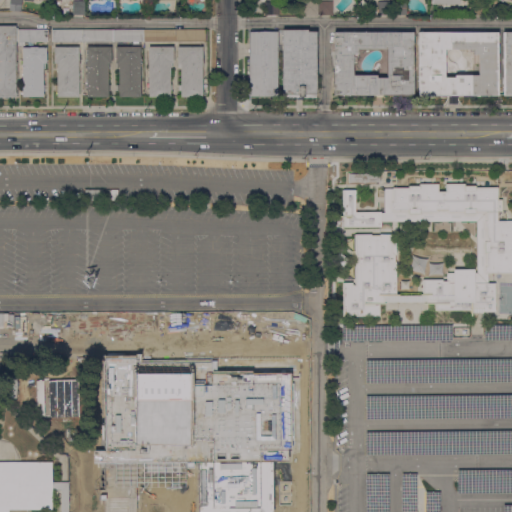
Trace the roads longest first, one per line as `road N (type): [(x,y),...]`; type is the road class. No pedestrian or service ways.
road 1 (secondary): [(497,134),(226,133)]
road 2 (secondary): [(148,133),(0,133)]
road 3 (residential): [(226,133),(226,0)]
